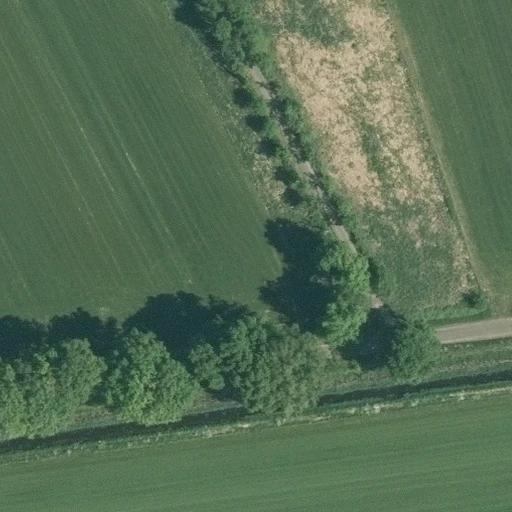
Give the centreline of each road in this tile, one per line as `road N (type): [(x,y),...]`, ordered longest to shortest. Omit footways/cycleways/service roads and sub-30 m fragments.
road 1 (unclassified): [(0,396),(333,350)]
road 2 (unclassified): [(367,290),(217,0)]
